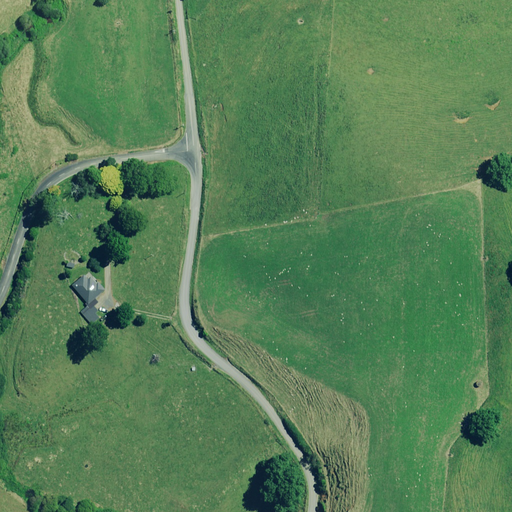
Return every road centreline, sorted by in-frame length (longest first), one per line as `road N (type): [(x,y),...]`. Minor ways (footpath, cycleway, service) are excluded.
road 1 (unclassified): [(309,511),(300,463),(241,383),(207,353),(198,331),(194,150)]
road 2 (unclassified): [(0,295),(43,187),(76,168),(194,150)]
road 3 (unclassified): [(194,150),(177,0)]
